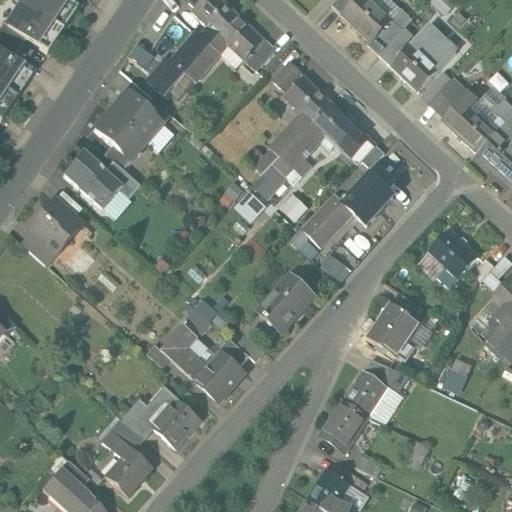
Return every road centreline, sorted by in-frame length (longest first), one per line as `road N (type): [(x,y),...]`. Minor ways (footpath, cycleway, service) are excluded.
road 1 (residential): [(156,511),(339,322)]
road 2 (residential): [(269,0),(456,176)]
road 3 (residential): [(0,204),(138,0)]
road 4 (residential): [(339,322),(329,364),(262,511)]
road 5 (residential): [(339,322),(456,176)]
